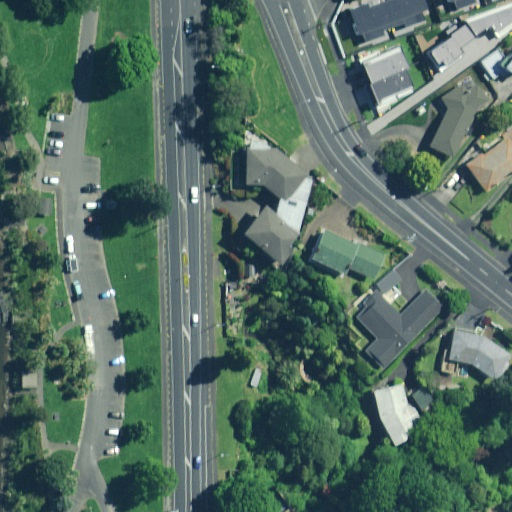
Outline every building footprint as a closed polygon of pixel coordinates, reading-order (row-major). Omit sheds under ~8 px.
[(433,14),(427,0),(389,0),(383,2),(385,9),(379,11),(387,35),(412,27),(410,22),(433,14)] [(449,1),(454,16),(463,13),(462,10),(489,0),(438,0),(440,4),(449,1)] [(378,46),(373,34),(372,30),(358,35),(359,39),(352,41),(357,53),(378,46)] [(375,50),(378,59),(372,61),(389,107),(425,94),(415,65),(420,63),(411,37),(375,50)] [(511,50),(502,61),(495,52),(478,66),(489,80),(501,70),(508,77),(511,72),(511,50)] [(484,103),(473,86),(461,94),(455,87),(436,100),(445,114),(428,147),(448,158),(474,110),(484,103)] [(511,169),(511,142),(506,146),(501,139),(463,167),(481,192),(511,169)] [(293,233),(300,205),(304,206),(310,179),(275,151),(243,150),(242,185),(259,186),(275,198),(271,216),(261,208),(239,237),(273,263),(277,266),(290,248),(286,246),(295,234),(293,233)] [(379,257),(320,232),(307,262),(340,277),(344,269),(369,280),(379,257)] [(398,315),(375,292),(364,303),(368,306),(355,319),(374,339),(362,352),(380,369),(439,310),(421,292),(398,315)] [(450,331),(445,359),(470,367),(491,382),(505,356),(476,335),(450,331)] [(406,432),(421,423),(412,408),(403,407),(396,384),(369,393),(378,422),(394,448),(409,438),(406,432)]
